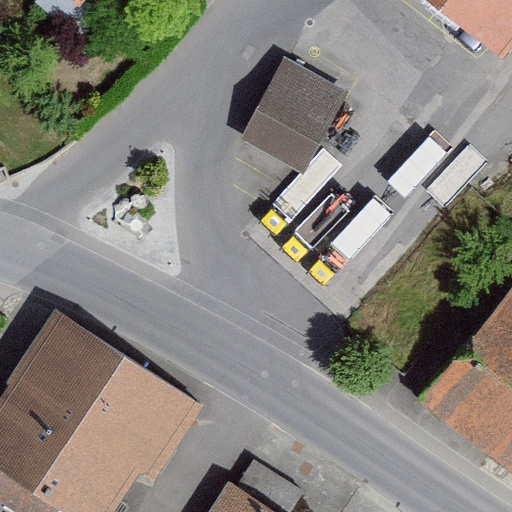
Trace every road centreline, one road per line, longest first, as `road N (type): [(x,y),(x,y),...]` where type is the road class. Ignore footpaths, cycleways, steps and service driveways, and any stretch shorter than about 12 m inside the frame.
road 1 (tertiary): [(469,511),(226,355)]
road 2 (residential): [(226,355),(194,79)]
road 3 (tertiary): [(226,355),(0,245)]
road 4 (residential): [(194,79),(0,235)]
